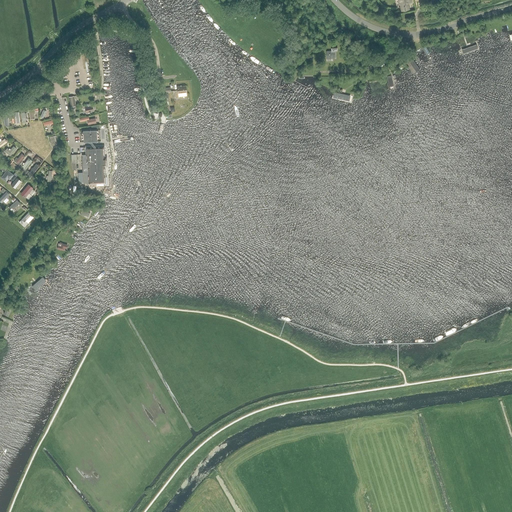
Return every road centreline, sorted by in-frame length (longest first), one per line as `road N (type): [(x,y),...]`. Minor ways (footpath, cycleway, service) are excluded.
road 1 (unclassified): [(335,0),(368,26),(413,35),(511,8)]
road 2 (unclassified): [(0,95),(76,29),(120,4)]
